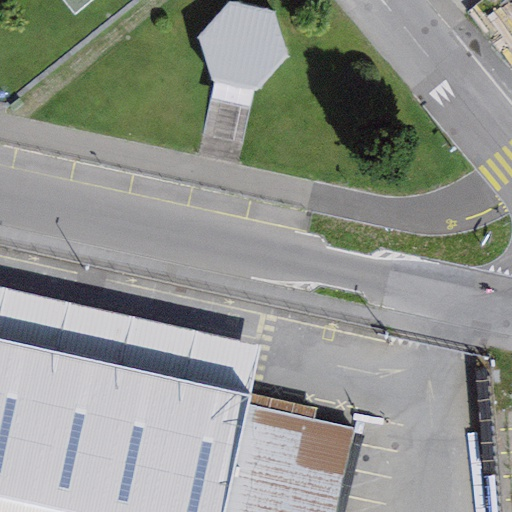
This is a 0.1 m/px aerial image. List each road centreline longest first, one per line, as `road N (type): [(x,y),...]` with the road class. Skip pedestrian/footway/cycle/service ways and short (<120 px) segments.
road 1 (residential): [(511,307),(0,192)]
road 2 (residential): [(511,156),(381,0)]
